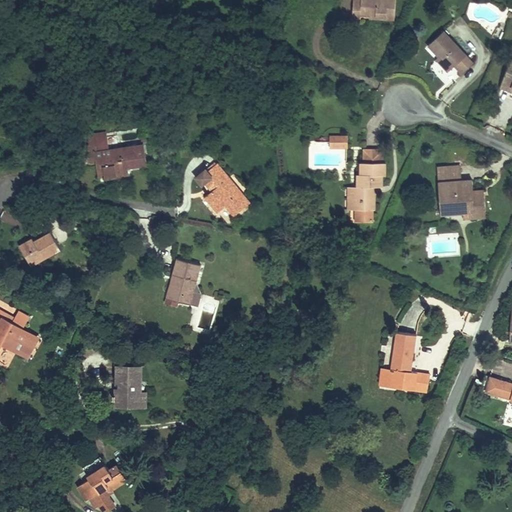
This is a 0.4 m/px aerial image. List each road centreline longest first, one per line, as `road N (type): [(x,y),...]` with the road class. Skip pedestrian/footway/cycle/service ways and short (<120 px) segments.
road 1 (residential): [(511,264),(446,413)]
road 2 (residential): [(400,103),(511,148)]
